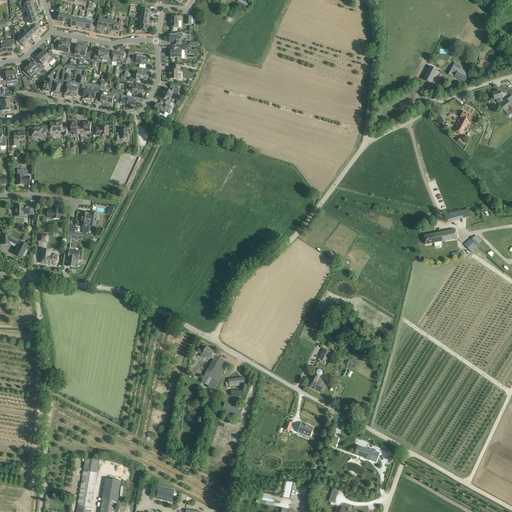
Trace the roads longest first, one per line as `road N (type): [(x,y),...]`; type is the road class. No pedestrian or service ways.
road 1 (track): [(86,285),(205,60),(188,5)]
road 2 (unclassified): [(212,339),(255,263),(307,222),(365,143)]
road 3 (unclassified): [(40,511),(49,381),(34,282)]
road 4 (track): [(511,508),(332,408)]
road 5 (unclassified): [(212,339),(116,289),(34,282)]
road 6 (unclassified): [(365,143),(464,90),(511,76)]
road 7 (unclassified): [(365,143),(374,44),(368,0)]
road 8 (unclassified): [(332,408),(212,339)]
